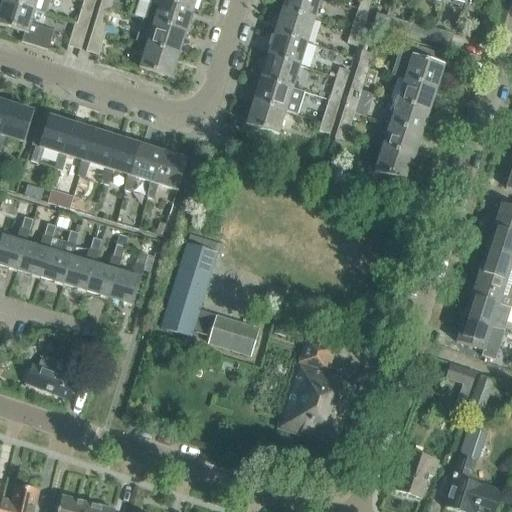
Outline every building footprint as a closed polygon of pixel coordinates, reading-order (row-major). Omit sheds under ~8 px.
[(2,0),(2,2),(35,13),(44,15),(49,0),(2,0)] [(102,0),(100,8),(111,11),(114,0),(102,0)] [(193,11),(161,1),(156,0),(153,0),(147,22),(154,24),(186,34),(193,11)] [(161,0),(161,1),(193,11),(196,0),(161,0)] [(285,0),(282,12),(314,22),(320,0),(285,0)] [(368,0),(361,0),(357,13),(367,16),(372,1),(368,0)] [(0,27),(26,35),(23,43),(23,45),(49,53),(55,34),(31,26),(35,13),(2,2),(0,9),(0,27)] [(80,18),(90,22),(95,6),(85,3),(84,3),(80,18)] [(96,23),(106,26),(107,24),(111,11),(100,8),(96,23)] [(282,12),(275,35),(307,45),(314,22),(282,12)] [(357,13),(352,28),(362,32),(367,16),(357,13)] [(388,31),(392,20),(376,15),(373,26),(388,31)] [(81,53),(88,29),(90,22),(80,18),(70,50),(81,53)] [(392,20),(388,31),(404,35),(407,24),(392,20)] [(154,24),(147,22),(143,21),(136,43),(147,47),(179,57),(186,34),(154,24)] [(99,58),(106,35),(104,34),(106,26),(96,23),(94,31),(87,55),(99,58)] [(106,26),(104,34),(106,35),(115,37),(117,31),(107,24),(106,26)] [(404,35),(428,43),(428,42),(420,39),(423,29),(407,24),(404,35)] [(352,28),(351,32),(346,45),(357,49),(362,32),(352,28)] [(428,42),(428,43),(450,49),(454,35),(431,29),(431,31),(423,29),(420,39),(428,42)] [(275,35),(267,58),(300,68),(307,45),(275,35)] [(404,81),(436,91),(444,68),(430,63),(433,55),(403,45),(392,77),(404,81)] [(179,57),(147,47),(140,70),(171,80),(179,57)] [(267,58),(260,80),(292,90),(300,68),(267,58)] [(359,61),(355,76),(365,79),(370,64),(359,61)] [(339,70),(334,86),(344,89),(349,73),(339,70)] [(355,76),(350,92),(360,95),(365,79),(355,76)] [(253,103),(285,113),(297,117),(304,94),(292,90),(260,80),(253,103)] [(436,91),(404,81),(396,103),(429,114),(436,91)] [(334,86),(329,101),(339,105),(344,89),(334,86)] [(360,95),(350,92),(345,108),(355,111),(360,95)] [(329,101),(324,117),(334,120),(339,105),(329,101)] [(0,102),(0,136),(1,137),(10,106),(0,102)] [(285,113),(253,103),(246,126),(278,136),(285,113)] [(429,114),(396,103),(389,126),(421,137),(429,114)] [(10,106),(1,137),(0,136),(0,152),(0,153),(5,138),(24,144),(34,113),(10,106)] [(355,111),(345,108),(339,124),(350,127),(355,111)] [(334,120),(324,117),(319,133),(329,136),(334,120)] [(30,163),(39,166),(44,151),(58,156),(61,157),(71,125),(48,118),(38,149),(35,148),(30,163)] [(350,127),(339,124),(334,140),(345,143),(350,127)] [(71,125),(61,157),(58,156),(55,170),(61,173),(66,158),(80,162),(84,164),(94,132),(71,125)] [(421,137),(389,126),(382,149),(414,159),(421,137)] [(94,132),(84,164),(80,162),(78,178),(85,180),(89,165),(104,170),(107,171),(117,140),(94,132)] [(117,140),(107,171),(104,170),(101,185),(108,187),(113,172),(126,177),(131,178),(140,147),(117,140)] [(140,147),(131,178),(126,177),(124,193),(130,195),(135,179),(151,184),(154,185),(164,154),(140,147)] [(414,159),(382,149),(374,172),(406,183),(414,159)] [(164,154),(154,185),(151,184),(146,200),(154,202),(159,187),(178,193),(187,162),(164,154)] [(46,204),(69,211),(73,199),(50,192),(46,204)] [(511,208),(501,205),(493,229),(511,235),(511,208)] [(0,267),(16,272),(24,245),(31,223),(24,221),(17,243),(1,238),(0,240),(0,267)] [(159,225),(156,236),(163,238),(167,227),(159,225)] [(24,245),(16,272),(39,279),(47,252),(54,229),(45,227),(38,249),(24,245)] [(511,235),(493,229),(486,252),(511,260),(511,235)] [(69,234),(62,257),(47,252),(39,279),(62,286),(70,259),(77,236),(69,234)] [(91,241),(85,264),(70,259),(62,286),(85,293),(93,266),(99,243),(91,241)] [(107,300),(116,273),(123,249),(114,246),(107,270),(93,266),(85,293),(107,300)] [(186,247),(161,329),(190,338),(191,335),(209,340),(208,345),(249,358),(257,332),(198,313),(215,256),(186,247)] [(511,260),(486,252),(478,274),(511,285),(511,260)] [(138,254),(132,278),(116,273),(107,300),(131,307),(139,280),(146,256),(138,254)] [(511,285),(478,274),(471,297),(511,310),(511,307),(511,300),(511,299),(511,297),(511,285)] [(511,310),(471,297),(463,320),(504,333),(511,310)] [(504,333),(463,320),(455,343),(482,352),(481,357),(494,362),(504,333)] [(276,327),(274,334),(284,337),(286,330),(276,327)] [(306,343),(291,389),(277,430),(334,449),(354,390),(338,385),(339,380),(327,376),(335,352),(306,343)] [(84,363),(88,350),(72,345),(70,351),(79,355),(77,361),(84,363)] [(32,368),(25,386),(67,402),(71,392),(75,393),(80,379),(69,375),(71,369),(41,358),(37,370),(32,368)] [(472,389),(477,375),(454,366),(449,380),(472,389)] [(494,385),(481,380),(471,406),(484,411),(494,385)] [(468,429),(459,456),(477,462),(486,435),(468,429)] [(391,490),(420,500),(428,477),(432,479),(437,464),(404,453),(391,490)] [(496,511),(503,493),(469,482),(476,464),(458,458),(455,464),(451,477),(455,479),(445,508),(456,511),(496,511)] [(1,510),(0,511),(35,511),(40,493),(16,487),(13,503),(3,501),(1,510)] [(87,511),(90,505),(62,498),(58,511),(87,511)]
